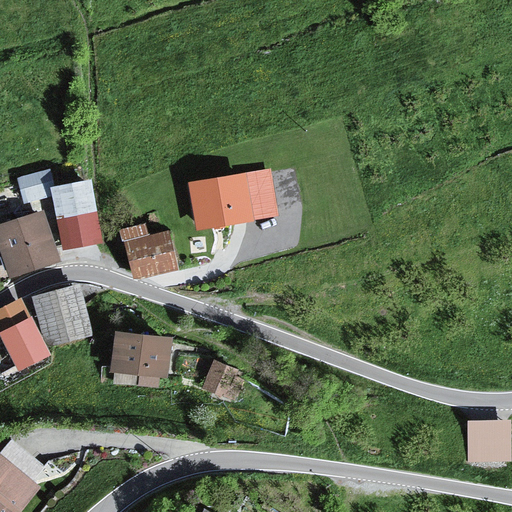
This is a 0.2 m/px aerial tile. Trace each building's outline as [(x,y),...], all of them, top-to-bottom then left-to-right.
[(272,170),(189,182),(198,228),(280,216),(272,170)] [(48,173),(15,181),(20,207),(53,199),(48,173)] [(89,183),(54,188),(65,242),(99,237),(89,183)] [(39,213),(0,225),(0,268),(4,279),(55,262),(39,213)] [(160,232),(120,241),(129,276),(170,267),(160,232)] [(79,286),(33,300),(46,347),(92,337),(79,286)] [(20,305),(0,315),(0,326),(21,367),(46,355),(20,305)] [(169,341),(117,334),(113,368),(165,375),(169,341)] [(244,372),(207,361),(199,388),(236,401),(244,372)] [(498,424),(460,425),(463,461),(500,461),(498,424)] [(0,511),(14,511),(34,490),(0,460),(0,511)]
